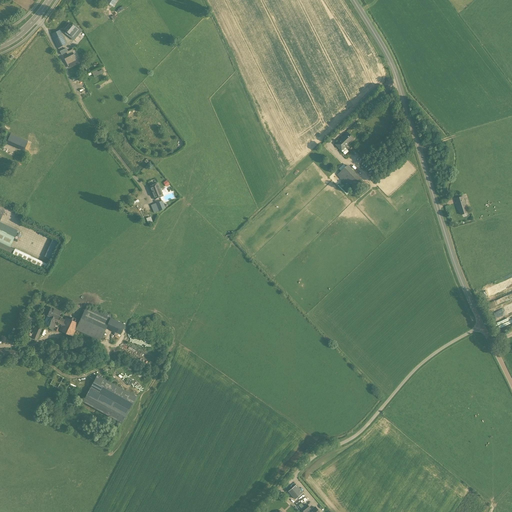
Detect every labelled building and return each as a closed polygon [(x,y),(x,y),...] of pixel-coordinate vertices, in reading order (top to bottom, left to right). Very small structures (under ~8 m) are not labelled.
[(73,40),(78,35),(75,33),(78,30),(75,28),(75,27),(70,23),(64,30),(69,34),(68,36),(73,40)] [(51,34),(53,39),(58,48),(66,44),(62,35),(60,30),(51,34)] [(63,57),(69,68),(78,63),(72,52),(63,57)] [(341,151),(354,139),(348,132),(335,144),(341,151)] [(28,141),(10,134),(6,144),(17,148),(17,147),(24,150),(28,141)] [(363,181),(348,165),(338,174),(354,190),(363,181)] [(149,187),(152,196),(154,200),(163,196),(161,188),(159,183),(149,187)] [(468,212),(463,196),(455,199),(459,212),(460,211),(461,215),(468,212)] [(164,205),(162,200),(151,205),(154,213),(159,211),(158,211),(165,208),(164,205)] [(48,242),(43,253),(50,257),(55,245),(48,242)] [(59,320),(58,320),(61,312),(51,307),(47,316),(43,326),(53,330),(56,324),(61,326),(59,331),(72,337),(76,330),(100,341),(106,328),(120,335),(125,325),(110,317),(110,318),(86,306),(84,310),(78,323),(74,321),(65,317),(64,319),(60,318),(59,320)] [(27,314),(24,319),(33,324),(35,321),(36,320),(35,319),(36,318),(27,314)] [(30,338),(37,340),(42,328),(35,325),(32,333),(32,332),(32,334),(30,338)] [(14,350),(0,349),(0,356),(14,357),(14,350)] [(57,358),(49,354),(47,357),(51,359),(50,361),(52,362),(53,362),(56,364),(57,362),(53,360),(54,360),(56,361),(57,358)] [(51,385),(58,387),(62,377),(54,374),(51,385)] [(97,375),(82,402),(122,424),(137,397),(97,375)] [(296,485),(288,491),(295,499),(302,493),(296,485)]
